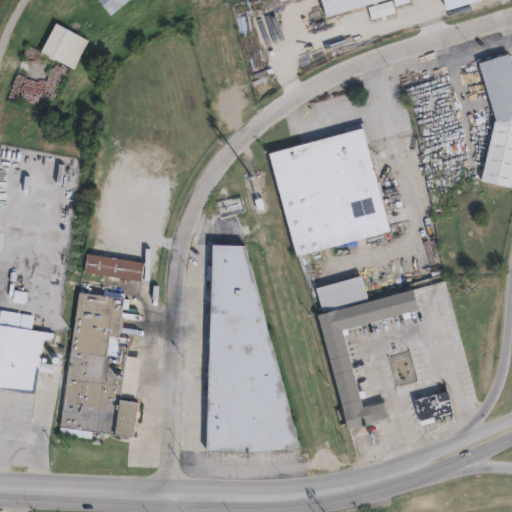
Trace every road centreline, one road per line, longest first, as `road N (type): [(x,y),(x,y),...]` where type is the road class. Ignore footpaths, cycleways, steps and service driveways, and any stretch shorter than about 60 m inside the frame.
road 1 (residential): [(171,511),(185,266),(225,163),(287,109),(511,15)]
road 2 (tertiary): [(421,465),(323,492),(277,495),(0,487)]
road 3 (tertiary): [(511,283),(499,385),(459,442)]
